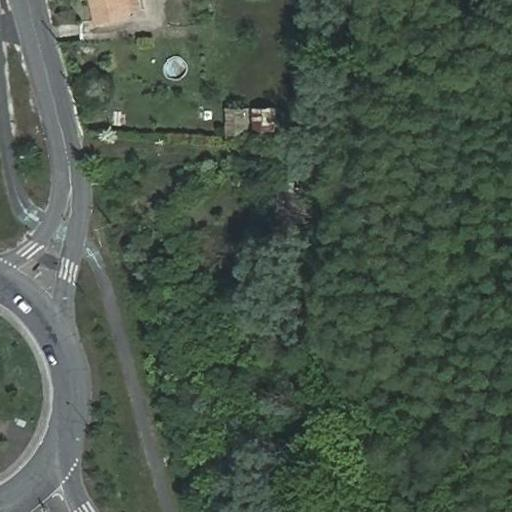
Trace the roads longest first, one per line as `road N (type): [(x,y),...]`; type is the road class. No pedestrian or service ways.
road 1 (tertiary): [(70,178),(27,0)]
road 2 (tertiary): [(65,349),(77,217),(70,178)]
road 3 (tertiary): [(70,178),(50,225),(0,275)]
